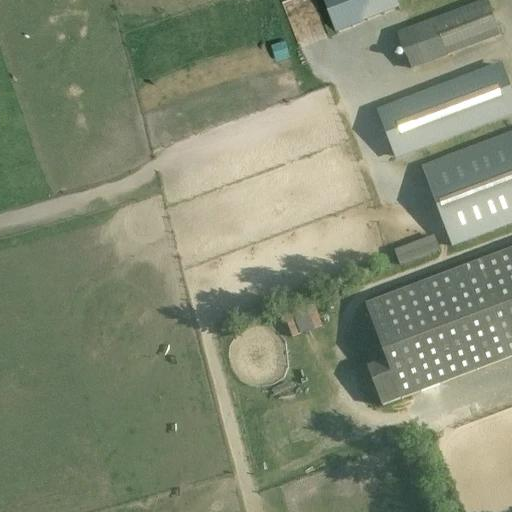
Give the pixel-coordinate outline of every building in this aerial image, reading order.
[(395,11),(392,0),(324,0),(331,33),(357,27),(356,19),(395,11)] [(501,37),(487,0),(397,34),(411,71),(501,37)] [(511,91),(503,67),(378,114),(395,158),(511,113),(511,91)] [(511,133),(422,168),(452,249),(511,226),(511,133)] [(435,237),(394,251),(400,267),(440,253),(435,237)] [(367,367),(382,408),(511,359),(511,250),(366,306),(386,360),(367,367)] [(247,328),(252,348),(261,346),(256,326),(247,328)]
